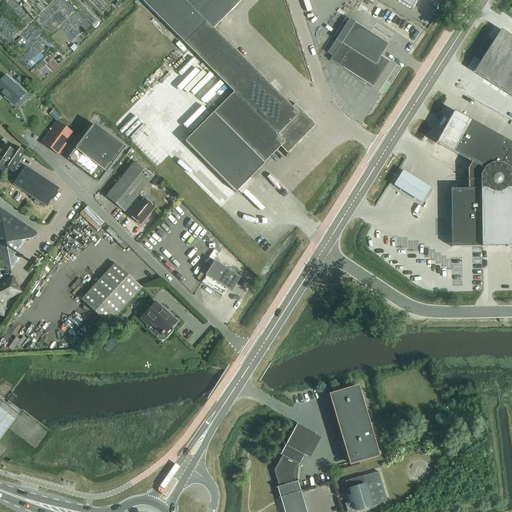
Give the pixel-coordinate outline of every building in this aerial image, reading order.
[(143,0),(142,1),(184,43),(234,92),(186,140),(237,191),(264,164),(263,163),(282,145),(287,150),(308,129),(309,131),(316,124),(295,104),(292,107),(213,28),(240,0),(143,0)] [(349,18),(327,52),(332,55),(329,59),(372,87),(389,61),(381,56),(388,44),(349,18)] [(57,33),(52,39),(65,52),(80,36),(66,23),(57,33)] [(511,37),(501,30),(500,31),(501,32),(475,71),(474,71),(473,72),(511,96),(511,37)] [(252,31),(249,35),(258,43),(261,39),(252,31)] [(231,39),(228,42),(239,52),(242,50),(231,39)] [(0,93),(13,106),(25,94),(5,76),(0,81),(0,93)] [(511,149),(509,148),(511,144),(453,111),(435,142),(471,162),(467,168),(467,188),(450,189),(451,246),(480,246),(480,247),(511,246),(511,149)] [(41,143),(58,155),(73,134),(57,122),(41,143)] [(93,124),(67,159),(98,183),(124,148),(93,124)] [(3,144),(0,148),(0,170),(3,172),(6,168),(19,176),(13,184),(47,206),(58,189),(24,167),(23,170),(16,165),(24,153),(14,146),(11,150),(3,144)] [(106,197),(124,212),(153,177),(135,162),(106,197)] [(292,205),(296,201),(277,181),(273,185),(292,205)] [(88,190),(92,193),(97,187),(93,184),(88,190)] [(143,198),(129,215),(140,225),(154,208),(143,198)] [(242,199),(238,203),(258,221),(262,218),(242,199)] [(0,263),(10,270),(18,258),(13,255),(23,240),(32,238),(35,233),(0,208),(0,263)] [(83,214),(99,230),(104,226),(88,210),(83,214)] [(108,244),(113,239),(107,231),(101,236),(108,244)] [(222,296),(236,275),(215,262),(201,283),(222,296)] [(108,325),(142,288),(115,264),(81,300),(108,325)] [(11,279),(0,284),(0,313),(4,313),(4,299),(18,293),(11,279)] [(240,300),(247,285),(241,282),(234,297),(240,300)] [(163,336),(177,322),(156,302),(140,319),(148,326),(150,324),(163,336)] [(79,321),(84,316),(78,311),(74,317),(79,321)] [(378,457),(357,386),(329,394),(330,400),(334,413),(350,465),(378,457)] [(9,414),(0,407),(0,439),(15,419),(9,414)] [(306,511),(300,491),(302,491),(301,490),(300,491),(297,481),(299,481),(298,480),(295,481),(293,474),(293,470),(297,464),(300,466),(300,465),(299,464),(303,455),(305,456),(304,455),(315,434),(317,435),(317,434),(295,422),(294,423),(296,424),(285,445),(283,444),(284,445),(280,454),(278,453),(278,454),(281,455),(273,470),(278,486),(275,487),(275,488),(277,487),(279,497),(278,497),(278,498),(280,497),(283,511),(306,511)] [(347,490),(349,489),(351,495),(347,496),(349,502),(352,501),(355,510),(370,506),(364,485),(366,484),(364,476),(344,481),(347,490)]
